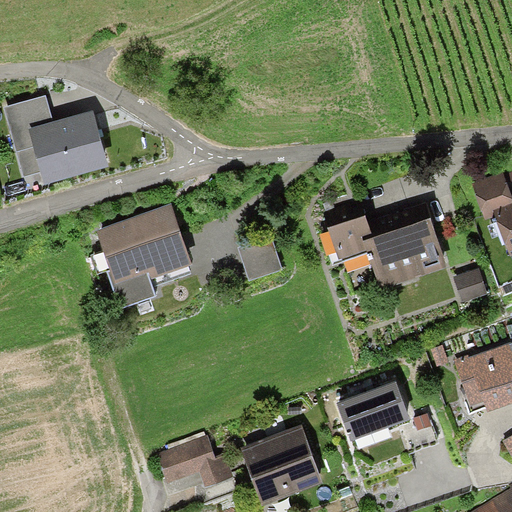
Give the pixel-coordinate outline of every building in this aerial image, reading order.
[(99,132),(94,114),(54,126),(46,97),(8,108),(28,177),(105,155),(99,132)] [(493,205),(511,196),(511,193),(503,173),(477,185),(487,207),(493,205)] [(511,196),(493,205),(509,242),(511,240),(511,196)] [(147,209),(99,225),(124,299),(152,290),(146,273),(190,259),(170,201),(147,209)] [(387,288),(445,268),(425,210),(376,227),(368,203),(355,207),(332,215),(345,252),(372,243),(387,288)] [(266,231),(237,242),(248,270),(277,259),(266,231)] [(456,272),(462,293),(482,287),(476,266),(456,272)] [(511,340),(457,362),(474,405),(487,400),(488,403),(511,393),(511,340)] [(401,390),(396,375),(337,395),(351,433),(409,413),(401,390)] [(302,422),(244,444),(249,457),(265,497),(322,475),(302,422)] [(511,430),(503,436),(511,450),(511,430)] [(160,453),(168,476),(163,478),(169,495),(232,472),(225,451),(215,454),(208,436),(160,453)] [(511,511),(511,505),(508,499),(511,496),(511,489),(474,511),(511,511)]
